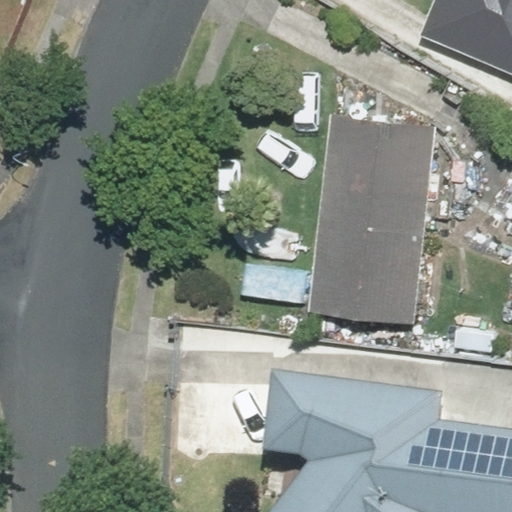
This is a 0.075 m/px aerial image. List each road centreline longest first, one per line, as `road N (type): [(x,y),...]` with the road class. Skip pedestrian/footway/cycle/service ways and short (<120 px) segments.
road 1 (residential): [(64,280),(107,97),(156,0)]
road 2 (residential): [(61,511),(64,280)]
